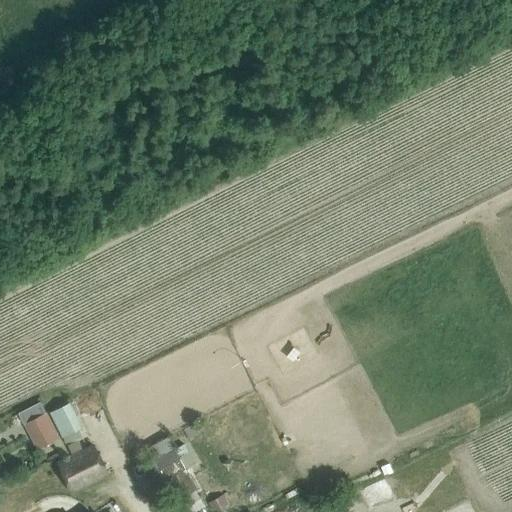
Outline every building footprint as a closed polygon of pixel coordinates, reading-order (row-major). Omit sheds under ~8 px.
[(49,412),(65,444),(82,436),(78,429),(82,427),(70,402),(49,412)] [(210,407),(195,414),(202,429),(216,422),(210,407)] [(59,436),(47,411),(22,422),(36,448),(59,436)] [(209,433),(215,451),(227,447),(220,429),(209,433)] [(167,435),(145,447),(174,500),(196,488),(167,435)] [(110,474),(94,442),(56,460),(72,492),(110,474)] [(234,481),(219,487),(224,503),(240,498),(234,481)]
